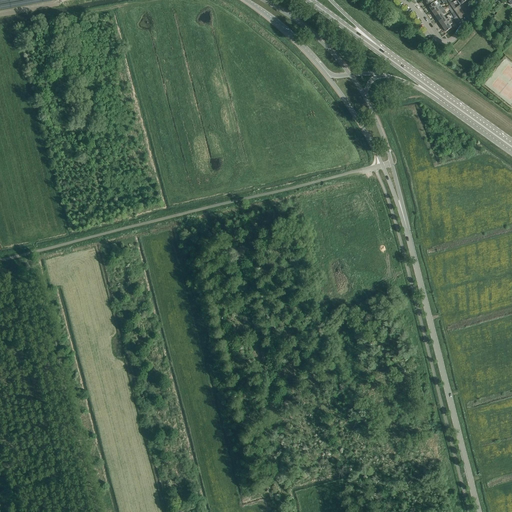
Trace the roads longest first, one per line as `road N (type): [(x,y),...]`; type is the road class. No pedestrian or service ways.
road 1 (tertiary): [(479,511),(403,214)]
road 2 (tertiary): [(328,75),(374,145),(403,214)]
road 3 (tertiary): [(403,214),(365,97)]
